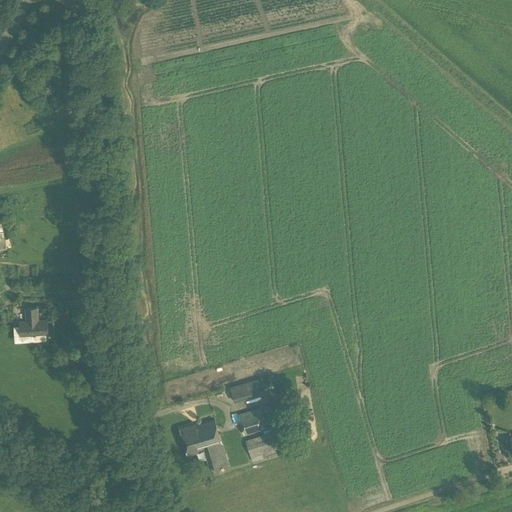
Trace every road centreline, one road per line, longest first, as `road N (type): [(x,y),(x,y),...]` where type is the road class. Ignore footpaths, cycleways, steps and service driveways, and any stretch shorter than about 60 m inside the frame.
road 1 (unclassified): [(161,511),(124,400),(93,35),(74,4)]
road 2 (unclassified): [(0,431),(109,511)]
